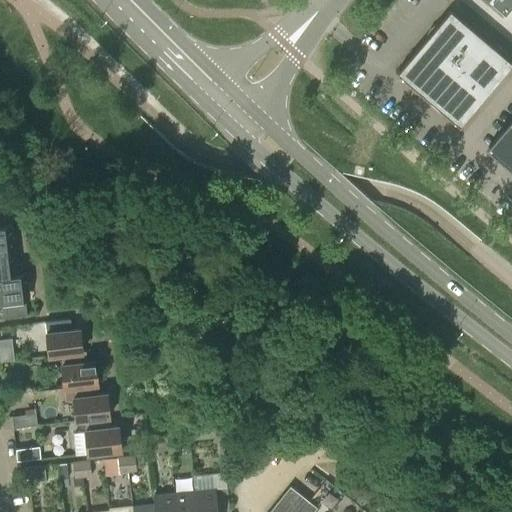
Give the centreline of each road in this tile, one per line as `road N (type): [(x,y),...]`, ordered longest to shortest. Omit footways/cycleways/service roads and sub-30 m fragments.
road 1 (secondary): [(511,349),(333,205),(219,100)]
road 2 (secondary): [(116,0),(219,100)]
road 3 (unclassified): [(219,100),(321,0)]
